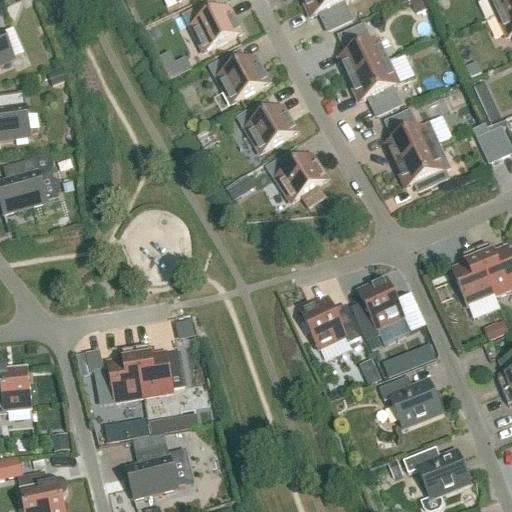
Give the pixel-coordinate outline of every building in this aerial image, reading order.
[(320,17),(329,35),(352,24),(344,6),(349,3),(347,0),(302,0),(308,12),(310,11),(314,20),(320,17)] [(511,0),(489,0),(498,19),(490,23),(491,23),(511,13),(511,0)] [(215,5),(186,19),(200,47),(202,45),(207,56),(240,39),(238,36),(240,35),(234,23),(232,24),(226,13),(216,18),(211,8),(215,5)] [(511,13),(491,23),(491,24),(498,20),(508,41),(511,39),(511,13)] [(347,70),(344,71),(350,84),(395,63),(388,66),(378,45),(372,47),(364,29),(340,40),(349,59),(342,61),(347,70)] [(0,69),(22,60),(21,59),(14,62),(3,35),(1,36),(0,32),(0,69)] [(235,107),(266,89),(265,86),(267,85),(260,73),(258,74),(252,63),(242,69),(236,59),(241,56),(240,55),(212,71),(227,98),(229,97),(235,107)] [(350,84),(356,97),(359,96),(363,105),(369,102),(377,120),(401,109),(392,91),(398,88),(388,67),(396,64),(395,63),(350,84)] [(0,114),(0,145),(39,140),(39,139),(31,140),(27,111),(25,111),(24,97),(0,100),(0,114)] [(264,157),(295,138),(293,135),(295,134),(288,122),(286,124),(280,113),(270,119),(264,109),(268,106),(268,105),(240,122),(256,148),(258,147),(264,157)] [(393,156),(391,157),(397,170),(442,149),(439,150),(432,134),(427,136),(424,131),(419,133),(410,115),(387,126),(395,145),(389,147),(393,156)] [(435,120),(444,143),(457,138),(449,115),(435,120)] [(511,156),(511,154),(502,133),(491,138),(502,162),(511,156)] [(491,167),(502,162),(491,138),(479,143),(491,167)] [(415,188),(419,196),(448,182),(442,169),(447,167),(440,151),(442,150),(442,149),(397,170),(403,183),(405,182),(409,191),(415,188)] [(297,154),(270,172),(286,198),(289,196),(295,206),(303,201),(310,212),(325,203),(317,191),(325,186),(323,183),(325,182),(318,170),(316,172),(309,161),(300,167),(293,157),(297,155),(297,154)] [(28,166),(5,173),(10,172),(13,184),(0,188),(0,203),(7,228),(8,228),(6,218),(55,204),(55,203),(47,205),(39,177),(52,174),(47,158),(25,162),(27,162),(28,166)] [(432,210),(503,178),(498,168),(406,209),(413,224),(433,214),(432,210)] [(495,299),(511,292),(511,263),(507,251),(492,257),(489,248),(476,254),(495,299)] [(467,268),(453,274),(468,311),(495,299),(476,254),(464,259),(467,268)] [(364,314),(354,318),(367,346),(380,340),(384,349),(411,337),(404,321),(386,283),(359,296),(365,310),(364,314)] [(335,317),(329,303),(301,316),(319,354),(346,341),(349,348),(361,342),(348,314),(339,318),(335,317)] [(504,326),(485,334),(489,345),(509,337),(504,326)] [(170,350),(188,347),(185,332),(168,335),(170,350)] [(145,402),(174,397),(173,392),(185,390),(179,359),(168,361),(167,357),(151,360),(150,350),(136,353),(145,402)] [(430,350),(418,355),(423,369),(435,364),(430,350)] [(124,364),(109,367),(115,407),(145,402),(136,353),(123,355),(124,364)] [(511,393),(511,361),(501,366),(507,380),(498,384),(503,397),(511,393)] [(396,364),(385,368),(390,382),(402,377),(396,364)] [(0,419),(7,419),(7,415),(32,413),(28,372),(7,374),(6,371),(0,371),(0,419)] [(380,393),(385,406),(391,403),(403,433),(442,417),(430,387),(416,393),(412,391),(409,382),(380,393)] [(511,393),(503,397),(509,409),(511,407),(511,393)] [(173,448),(193,444),(191,433),(205,430),(201,412),(166,420),(173,448)] [(106,431),(109,449),(149,442),(146,424),(106,431)] [(68,439),(53,441),(55,456),(70,454),(68,439)] [(127,474),(136,511),(138,511),(136,503),(186,491),(185,489),(178,491),(171,463),(170,463),(164,439),(134,445),(137,458),(142,457),(145,470),(127,474)] [(404,465),(409,478),(419,474),(430,502),(423,504),(426,511),(440,511),(441,511),(444,509),(444,505),(442,499),(470,488),(458,458),(444,463),(440,462),(436,452),(404,465)] [(17,465),(0,467),(0,483),(20,480),(17,465)] [(397,465),(389,469),(394,483),(403,479),(397,465)] [(60,487),(59,487),(48,489),(45,477),(19,482),(24,511),(64,511),(63,502),(64,502),(65,501),(66,500),(67,499),(68,497),(68,496),(68,495),(68,493),(68,491),(67,490),(66,489),(65,488),(64,488),(62,487),(60,487)]
